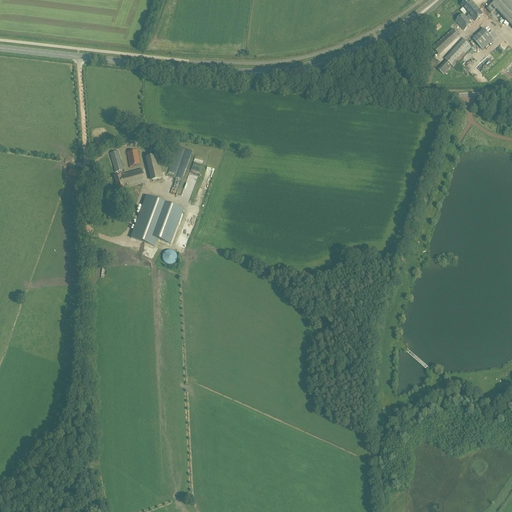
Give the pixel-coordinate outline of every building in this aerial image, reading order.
[(476,22),(483,14),(473,4),(468,0),(467,0),(462,5),(467,11),(466,12),(476,22)] [(511,4),(508,0),(496,0),(487,9),(487,10),(492,14),(496,10),(511,27),(511,4)] [(463,14),(455,21),(464,30),(472,23),(469,21),(466,17),(463,14)] [(486,29),(493,35),(496,32),(489,26),(486,29)] [(440,55),(460,36),(453,29),(433,48),(440,55)] [(484,29),(473,39),(483,50),(494,40),(484,29)] [(452,66),(470,46),(463,40),(445,59),(452,66)] [(446,61),(438,70),(444,75),(452,66),(446,61)] [(127,152),(129,167),(140,165),(137,150),(127,152)] [(115,172),(124,170),(118,151),(110,153),(115,172)] [(145,158),(151,181),(163,178),(157,155),(145,158)] [(80,179),(82,171),(71,167),(68,175),(80,179)] [(118,190),(145,182),(141,170),(120,175),(114,176),(118,190)] [(190,192),(194,178),(186,176),(182,190),(190,192)] [(147,196),(131,238),(154,247),(157,241),(170,245),(183,210),(147,196)] [(194,199),(193,202),(190,209),(196,211),(199,202),(194,199)] [(184,242),(190,229),(181,226),(176,238),(184,242)] [(175,254),(164,249),(160,258),(171,263),(175,254)]
